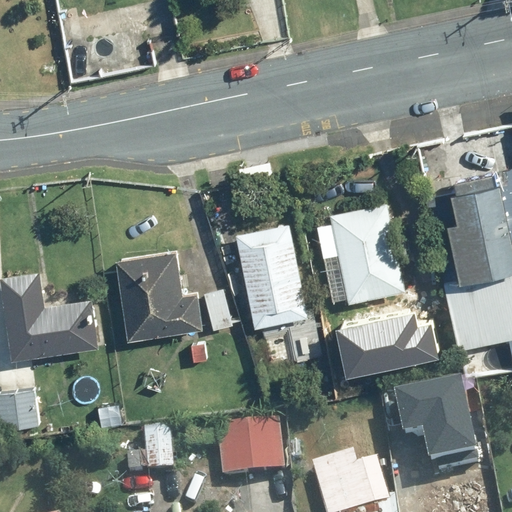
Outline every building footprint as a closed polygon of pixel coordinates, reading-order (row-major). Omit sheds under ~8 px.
[(156,2),(68,18),(79,76),(154,62),(150,42),(163,40),(156,2)] [(267,163),(241,168),(243,180),(269,175),(267,163)] [(511,259),(511,190),(507,169),(458,180),(459,186),(432,192),(449,273),(511,259)] [(391,194),(335,206),(353,295),(410,283),(391,194)] [(292,215),(239,226),(259,319),(312,308),(292,215)] [(181,243),(120,253),(133,332),(207,320),(201,285),(187,287),(181,243)] [(511,259),(449,273),(470,370),(511,364),(511,259)] [(43,265),(4,270),(16,352),(103,339),(95,291),(48,298),(43,265)] [(227,286),(207,291),(216,328),(236,323),(227,286)] [(337,327),(347,376),(441,359),(434,323),(415,327),(412,313),(337,327)] [(398,391),(407,428),(422,425),(432,471),(483,460),(464,376),(398,391)] [(37,384),(0,387),(0,425),(42,420),(37,384)] [(218,423),(224,474),(286,466),(280,416),(218,423)] [(172,424),(146,426),(149,469),(175,467),(172,424)] [(355,448),(313,461),(328,511),(347,511),(392,499),(391,495),(379,456),(359,461),(355,448)] [(399,511),(398,497),(393,494),(391,495),(392,499),(347,511),(399,511)]
